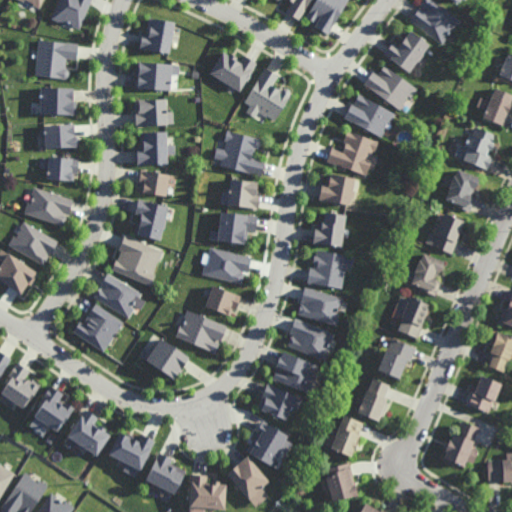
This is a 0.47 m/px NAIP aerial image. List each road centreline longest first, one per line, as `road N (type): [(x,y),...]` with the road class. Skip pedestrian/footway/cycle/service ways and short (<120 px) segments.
road 1 (residential): [(0,316),(115,397),(155,409),(202,407),(262,345),(297,157),(331,71),(386,0)]
road 2 (residential): [(468,511),(398,465),(511,201)]
road 3 (residential): [(30,331),(96,221),(107,49),(121,0)]
road 4 (residential): [(198,0),(331,71)]
